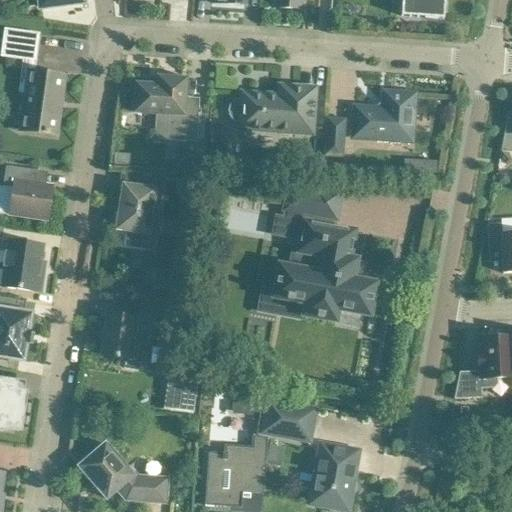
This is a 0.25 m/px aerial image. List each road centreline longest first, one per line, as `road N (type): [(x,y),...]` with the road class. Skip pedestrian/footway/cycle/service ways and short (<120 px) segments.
road 1 (residential): [(36,511),(110,36),(487,63)]
road 2 (residential): [(438,312),(487,63)]
road 3 (residential): [(406,511),(438,312)]
